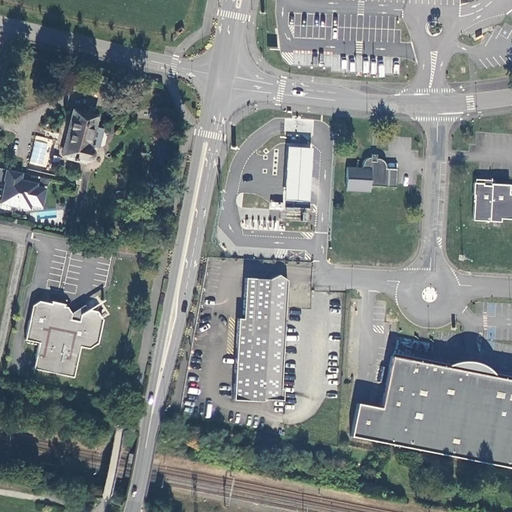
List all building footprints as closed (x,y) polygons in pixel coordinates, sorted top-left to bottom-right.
[(85,70),(84,75),(99,79),(101,74),(85,70)] [(69,140),(65,159),(85,164),(88,160),(89,157),(89,154),(89,150),(89,148),(98,150),(103,131),(94,129),(96,119),(72,113),(66,139),(69,140)] [(35,136),(30,164),(46,167),(51,139),(35,136)] [(314,148),(289,146),(287,173),(286,200),(311,202),(312,174),(314,148)] [(374,158),(371,158),(369,158),(367,159),(366,160),(365,161),(363,163),(363,165),(362,168),(347,167),(346,191),(369,193),(370,186),(396,188),(397,168),(386,168),(385,164),(382,160),(380,159),(377,158),(374,158)] [(20,180),(22,173),(6,170),(4,181),(8,182),(7,189),(3,188),(1,200),(9,202),(12,205),(29,209),(30,205),(40,207),(44,189),(36,187),(36,184),(20,180)] [(511,193),(510,194),(510,185),(491,184),(491,186),(487,186),(484,186),(484,184),(476,184),(474,183),(473,196),(475,196),(474,220),(502,221),(502,218),(511,218),(511,193)] [(511,253),(511,231),(461,228),(460,242),(464,251),(474,252),(511,253)] [(270,279),(245,277),(243,318),(238,318),(234,399),(263,401),(263,399),(284,401),(285,388),(282,388),(288,280),(280,274),(270,279)] [(39,345),(34,371),(74,379),(81,348),(89,350),(97,345),(102,320),(97,313),(88,311),(80,316),(81,317),(79,323),(71,321),(72,316),(68,309),(65,308),(65,306),(52,303),(51,305),(39,303),(33,307),(25,342),(39,345)] [(357,403),(350,436),(510,468),(511,459),(511,379),(492,376),(448,367),(392,356),(381,407),(357,403)] [(448,366),(448,367),(492,376),(493,375),(489,371),(486,368),(458,362),(453,364),(448,366)]
